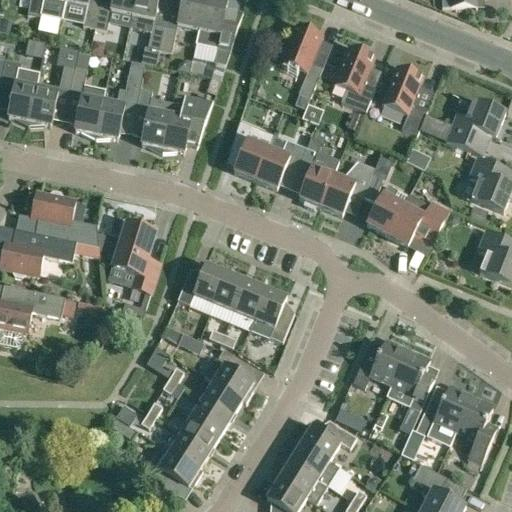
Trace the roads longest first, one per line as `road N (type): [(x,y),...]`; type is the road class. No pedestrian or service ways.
road 1 (residential): [(348,284),(319,253),(197,205),(25,164)]
road 2 (residential): [(223,511),(300,390),(348,284)]
road 3 (residential): [(511,379),(379,286),(348,284)]
road 4 (residential): [(511,65),(350,0)]
